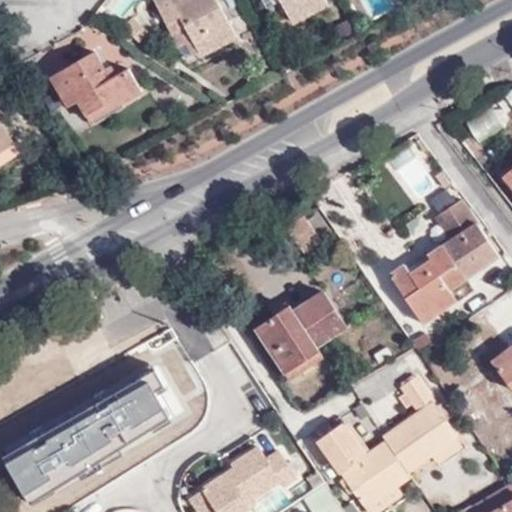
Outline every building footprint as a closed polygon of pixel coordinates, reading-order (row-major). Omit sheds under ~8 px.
[(158,0),(175,31),(188,24),(203,49),(206,56),(240,37),(218,0),(158,0)] [(332,2),(331,0),(281,0),(297,26),(332,2)] [(362,0),(369,10),(387,0),(362,0)] [(391,0),(387,0),(369,10),(375,21),(397,8),(391,0)] [(137,18),(120,35),(141,47),(153,32),(137,18)] [(188,24),(175,31),(169,34),(176,47),(181,45),(190,58),(203,49),(188,24)] [(108,67),(99,50),(54,77),(72,106),(82,101),(91,115),(124,96),(130,100),(145,91),(133,70),(124,76),(116,64),(108,67)] [(0,156),(18,146),(0,119),(0,156)] [(511,160),(502,168),(511,183),(511,160)] [(466,278),(500,256),(463,199),(437,215),(453,239),(445,245),(466,278)] [(275,234),(286,248),(313,229),(300,210),(272,229),(275,234)] [(301,268),(310,261),(313,247),(309,240),(317,234),(313,229),(286,248),(301,268)] [(449,289),(466,278),(445,245),(430,255),(433,260),(412,273),(406,264),(391,274),(418,315),(452,293),(449,289)] [(259,324),(292,372),(324,347),(321,343),(350,324),(324,289),(293,307),(292,303),(259,324)] [(423,322),(457,300),(452,293),(418,315),(423,322)] [(511,340),(495,354),(501,364),(511,355),(511,340)] [(324,347),(292,372),(296,377),(330,355),(324,347)] [(0,511),(39,511),(186,426),(140,349),(0,430),(0,511)] [(511,355),(501,364),(511,378),(511,355)] [(389,432),(391,436),(413,466),(436,451),(460,433),(418,374),(400,386),(417,411),(389,432)] [(413,466),(391,436),(371,450),(347,418),(322,437),(371,504),(403,482),(416,472),(413,466)] [(467,443),(460,433),(436,451),(443,461),(467,443)] [(206,488),(222,511),(245,511),(255,506),(251,500),(284,480),(287,484),(301,476),(283,450),(271,457),(263,445),(236,463),(238,466),(242,470),(234,475),(231,471),(206,488)] [(242,470),(238,466),(231,471),(234,475),(242,470)] [(511,472),(509,475),(477,494),(487,511),(511,496),(511,472)] [(403,482),(371,504),(376,511),(381,511),(410,492),(403,482)] [(333,488),(327,483),(309,496),(313,502),(333,488)] [(206,511),(222,511),(206,488),(196,495),(206,511)] [(333,488),(313,502),(318,511),(326,511),(332,508),(344,502),(333,488)] [(472,496),(459,504),(463,511),(467,511),(478,506),(472,496)] [(511,511),(511,496),(487,511),(511,511)] [(334,511),(348,511),(350,511),(344,502),(332,508),(334,511)]
